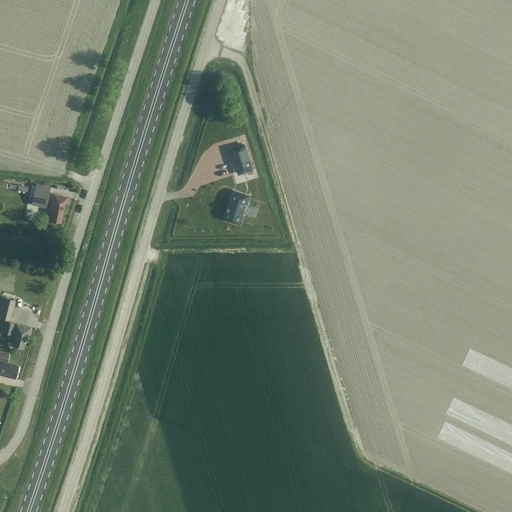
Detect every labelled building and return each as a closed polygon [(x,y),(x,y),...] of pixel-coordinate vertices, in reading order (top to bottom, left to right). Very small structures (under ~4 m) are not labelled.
[(230,148),(238,175),(254,170),(245,143),(230,148)] [(32,204),(46,207),(50,187),(36,184),(36,186),(34,197),(32,204)] [(224,219),(240,224),(249,196),(234,191),(224,219)] [(70,197),(52,193),(48,210),(52,211),(50,220),(61,222),(63,211),(65,211),(67,204),(68,204),(70,197)] [(4,297),(0,313),(0,317),(10,320),(15,300),(4,297)] [(26,337),(28,337),(31,327),(5,320),(1,333),(15,336),(12,345),(23,348),(26,337)] [(10,354),(0,351),(0,374),(16,378),(19,365),(7,362),(10,354)]
